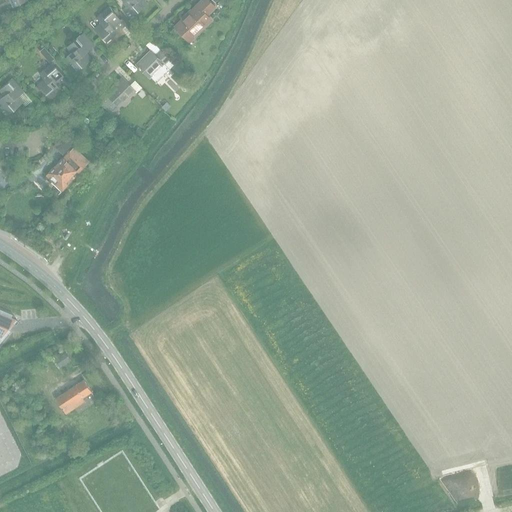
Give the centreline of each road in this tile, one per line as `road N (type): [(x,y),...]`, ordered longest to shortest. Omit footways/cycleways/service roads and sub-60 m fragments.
road 1 (secondary): [(215,511),(86,319),(0,244)]
road 2 (residential): [(0,140),(37,139),(177,0)]
